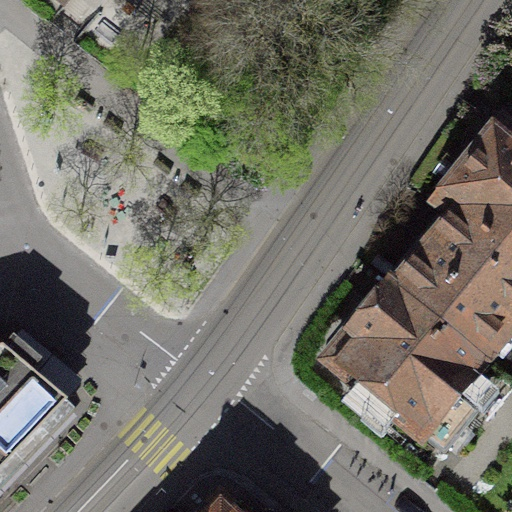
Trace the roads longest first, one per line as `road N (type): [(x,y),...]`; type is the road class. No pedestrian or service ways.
road 1 (tertiary): [(202,378),(462,0)]
road 2 (residential): [(202,378),(378,511)]
road 3 (residential): [(44,255),(202,378)]
road 4 (tertiary): [(202,378),(78,511)]
